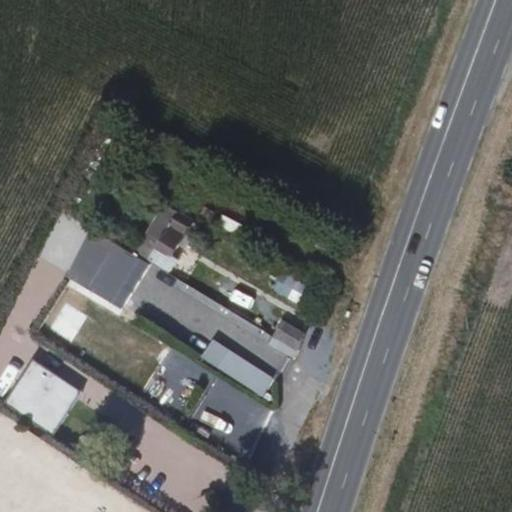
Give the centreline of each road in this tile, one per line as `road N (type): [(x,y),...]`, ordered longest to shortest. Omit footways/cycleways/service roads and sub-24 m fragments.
road 1 (primary): [(326,511),(505,0)]
road 2 (residential): [(265,511),(316,370)]
